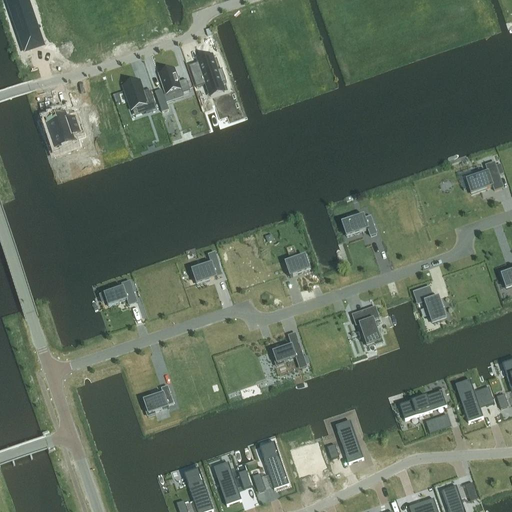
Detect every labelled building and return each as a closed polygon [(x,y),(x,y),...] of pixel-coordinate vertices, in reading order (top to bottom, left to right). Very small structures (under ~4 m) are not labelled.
[(26,0),(7,0),(16,23),(18,28),(17,29),(26,52),(43,46),(33,18),(34,17),(28,2),(27,2),(26,0)] [(262,22),(247,28),(255,53),(270,48),(262,22)] [(218,71),(213,56),(203,60),(203,62),(189,67),(196,89),(206,85),(208,90),(227,83),(223,70),(218,71)] [(174,70),(159,75),(166,96),(182,91),(179,84),(174,70)] [(140,82),(124,88),(132,112),(144,108),(146,115),(157,111),(151,91),(144,93),(140,82)] [(187,82),(179,84),(182,91),(183,95),(190,92),(187,82)] [(167,104),(164,97),(162,91),(155,94),(162,114),(169,111),(167,104)] [(184,98),(182,91),(164,97),(167,104),(184,98)] [(101,102),(99,96),(85,101),(93,122),(106,117),(103,109),(105,109),(102,101),(101,102)] [(68,123),(66,119),(58,122),(57,120),(47,123),(48,125),(44,126),(53,152),(75,145),(73,138),(81,135),(75,120),(68,123)] [(496,167),(499,177),(504,175),(501,165),(496,167)] [(488,175),(467,182),(472,195),(493,188),(494,192),(503,189),(496,167),(487,170),(488,175)] [(360,219),(339,226),(344,240),(364,233),(364,234),(365,234),(367,240),(373,238),(367,220),(361,222),(360,218),(359,219),(360,219)] [(272,236),(266,238),(268,244),(274,242),(272,236)] [(305,257),(283,265),(288,280),(310,272),(305,257)] [(214,270),(195,276),(199,289),(218,283),(218,284),(220,283),(219,282),(224,280),(221,269),(215,270),(215,269),(214,269),(214,270)] [(511,273),(503,276),(507,289),(511,287),(511,273)] [(133,293),(130,284),(123,286),(124,290),(111,294),(111,293),(104,296),(106,303),(108,303),(109,308),(128,302),(126,295),(133,293)] [(428,294),(425,295),(434,321),(450,316),(441,290),(435,292),(433,285),(426,288),(428,294)] [(360,326),(368,347),(375,345),(375,346),(383,344),(380,336),(379,337),(374,322),(374,321),(379,319),(375,309),(364,313),(367,323),(361,326),(360,326)] [(360,326),(361,326),(357,315),(353,317),(356,327),(360,326)] [(284,363),(296,359),(297,362),(304,360),(303,358),(299,345),(292,348),(274,354),(276,360),(274,360),(277,367),(284,365),(284,363)] [(472,386),(460,390),(467,411),(464,412),(469,425),(484,420),(472,386)] [(163,396),(144,403),(147,410),(145,411),(148,420),(154,418),(153,416),(168,411),(168,412),(170,412),(169,409),(175,407),(168,388),(161,391),(163,396),(162,396),(163,396)] [(489,389),(481,391),(487,408),(495,405),(489,389)] [(402,407),(400,408),(405,423),(407,422),(431,413),(430,411),(446,405),(441,393),(402,407)] [(505,396),(497,399),(501,411),(509,409),(505,396)] [(435,420),(426,423),(430,435),(439,432),(435,420)] [(350,429),(338,433),(349,466),(364,461),(360,448),(357,449),(350,429)] [(315,464),(317,471),(326,468),(317,443),(292,452),(301,476),(313,472),(311,466),(315,464)] [(275,444),(260,450),(269,474),(275,491),(289,486),(289,484),(284,469),(275,444)] [(335,447),(328,449),(332,461),(339,458),(335,447)] [(230,470),(218,475),(225,494),(222,495),(227,508),(241,503),(230,470)] [(198,474),(186,478),(187,480),(194,503),(197,501),(200,511),(213,511),(200,471),(197,472),(198,474)] [(247,473),(239,475),(245,491),(252,488),(247,473)] [(297,483),(300,491),(312,486),(309,479),(297,483)] [(262,480),(255,483),(259,495),(266,493),(262,480)] [(473,486),(465,489),(471,504),(478,501),(473,486)] [(454,491),(442,495),(448,511),(464,511),(462,505),(459,506),(454,491)] [(247,509),(252,507),(248,492),(242,493),(247,509)] [(187,511),(184,503),(176,505),(178,511),(187,511)] [(420,511),(419,508),(410,511),(437,511),(435,503),(422,507),(423,511),(420,511)]
